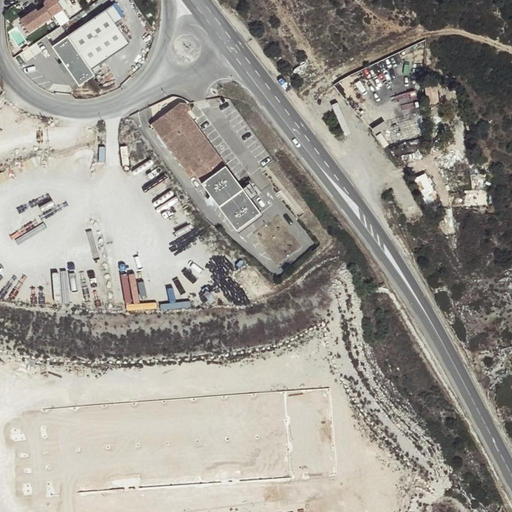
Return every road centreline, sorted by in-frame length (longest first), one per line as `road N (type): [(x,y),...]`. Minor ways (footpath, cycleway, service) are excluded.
road 1 (primary): [(306,145),(429,319),(511,477)]
road 2 (track): [(511,51),(456,30),(416,37),(281,106)]
road 3 (unclassified): [(0,52),(22,86),(62,110),(110,104),(152,80)]
road 4 (primary): [(306,145),(240,44)]
